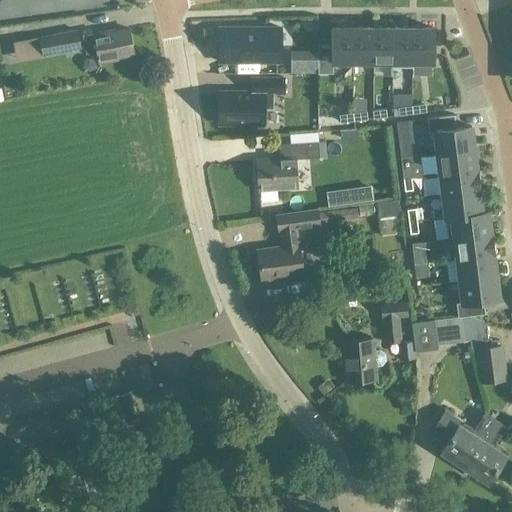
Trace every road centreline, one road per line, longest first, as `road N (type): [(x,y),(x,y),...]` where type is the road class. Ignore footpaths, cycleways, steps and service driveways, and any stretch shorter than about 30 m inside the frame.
road 1 (residential): [(348,493),(289,506),(265,494),(241,437),(191,440),(165,342),(236,325)]
road 2 (residential): [(165,3),(203,234),(236,325)]
road 3 (residential): [(236,325),(312,424),(348,493)]
road 4 (unknown): [(180,399),(0,448)]
road 5 (residential): [(466,0),(511,124)]
